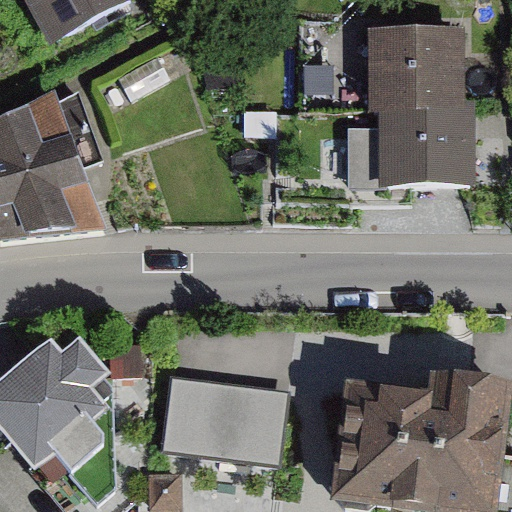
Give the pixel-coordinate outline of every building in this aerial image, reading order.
[(26,0),(56,53),(137,8),(132,0),(26,0)] [(479,46),(378,42),(374,136),(391,136),(388,191),(483,195),(485,132),(475,131),(479,46)] [(65,110),(0,145),(0,217),(13,254),(108,243),(65,110)] [(53,355),(0,401),(0,446),(36,488),(112,421),(95,402),(113,386),(82,351),(64,367),(53,355)] [(180,363),(181,459),(246,458),(246,363),(180,363)] [(332,511),(502,511),(511,437),(511,400),(440,392),(437,412),(346,401),(332,511)]
